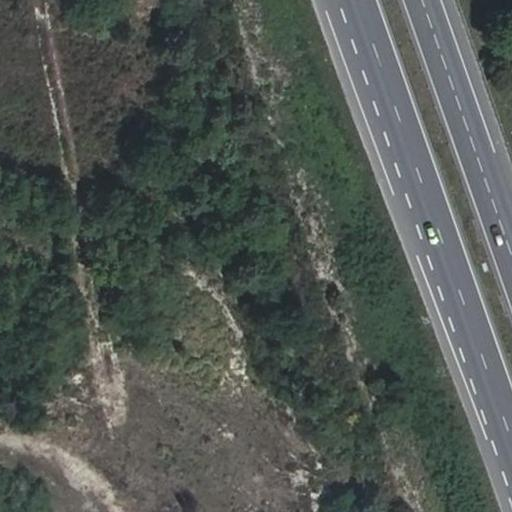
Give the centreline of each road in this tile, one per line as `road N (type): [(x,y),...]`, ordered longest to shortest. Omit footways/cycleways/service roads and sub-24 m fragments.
road 1 (motorway): [(356,0),(511,441)]
road 2 (motorway): [(511,250),(420,0)]
